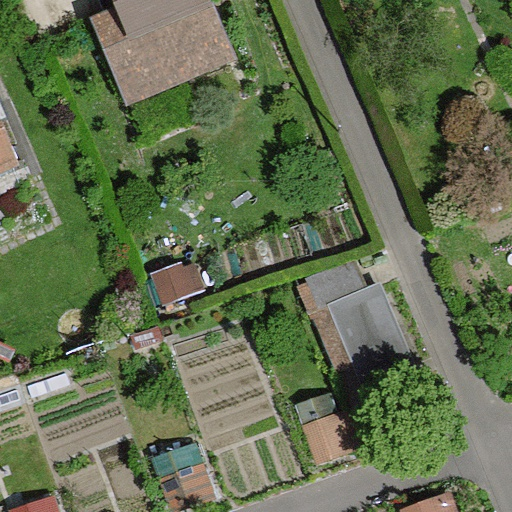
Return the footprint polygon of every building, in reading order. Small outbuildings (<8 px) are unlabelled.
[(113,0),(116,5),(89,16),(129,111),(248,61),(221,0),(113,0)] [(0,139),(0,180),(14,175),(0,139)] [(357,365),(412,349),(383,252),(328,268),(357,365)] [(413,511),(469,511),(460,485),(410,502),(413,511)] [(16,511),(73,511),(66,487),(14,504),(16,511)]
